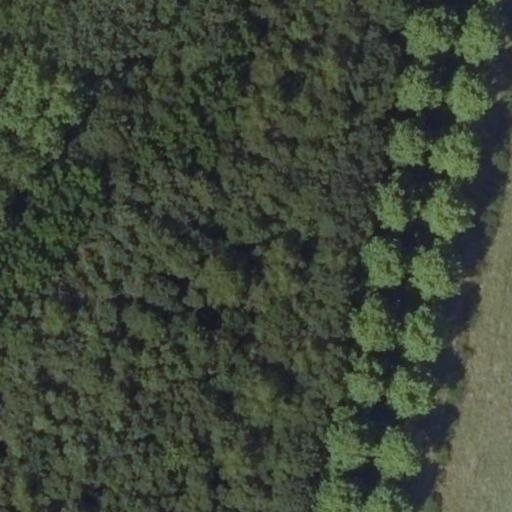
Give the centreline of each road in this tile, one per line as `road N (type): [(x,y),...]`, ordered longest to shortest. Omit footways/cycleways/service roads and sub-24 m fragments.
road 1 (track): [(352,511),(450,0)]
road 2 (track): [(0,104),(80,0)]
